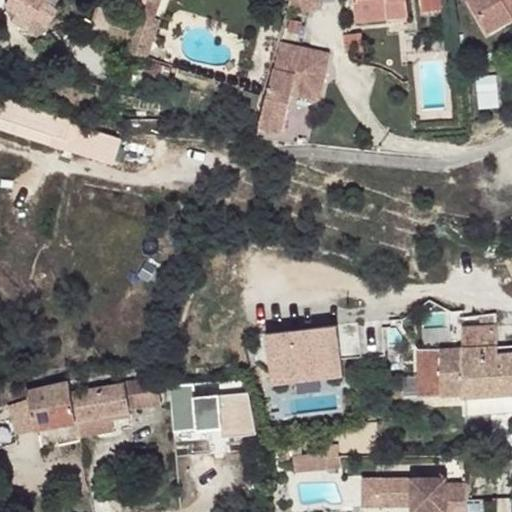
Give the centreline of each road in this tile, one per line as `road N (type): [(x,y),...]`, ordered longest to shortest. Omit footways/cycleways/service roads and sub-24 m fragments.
road 1 (unknown): [(269,287),(300,264),(368,280),(511,290)]
road 2 (residential): [(338,147),(443,161),(511,140)]
